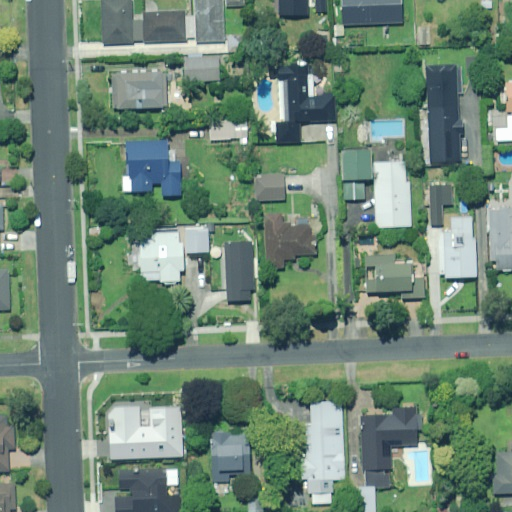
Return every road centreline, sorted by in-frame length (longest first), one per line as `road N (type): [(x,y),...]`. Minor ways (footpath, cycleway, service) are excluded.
road 1 (residential): [(59,363),(511,345)]
road 2 (residential): [(59,363),(46,0)]
road 3 (residential): [(66,511),(59,363)]
